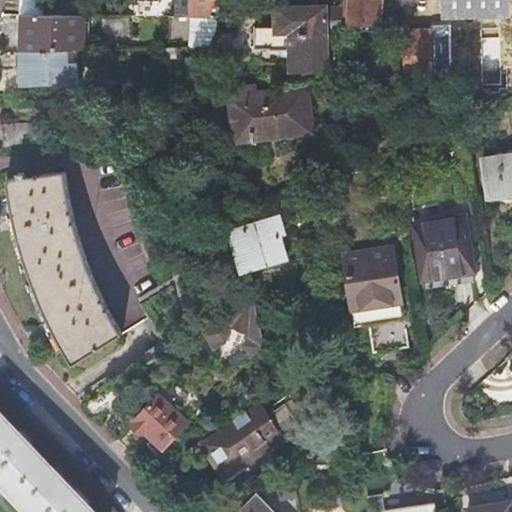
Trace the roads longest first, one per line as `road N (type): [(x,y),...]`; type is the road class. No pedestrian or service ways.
road 1 (residential): [(511,444),(455,452),(435,442),(424,423),(442,378),(511,310)]
road 2 (residential): [(0,323),(17,355),(151,511)]
